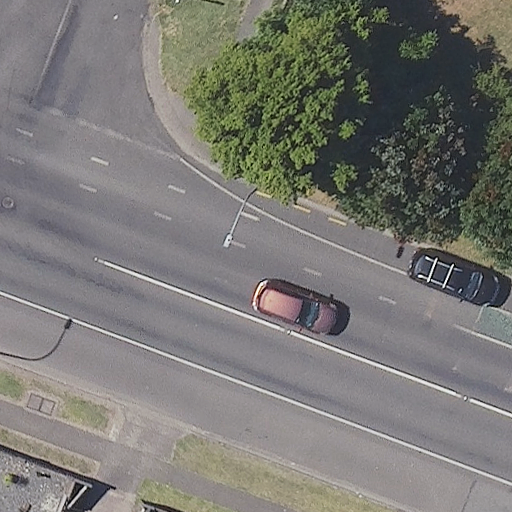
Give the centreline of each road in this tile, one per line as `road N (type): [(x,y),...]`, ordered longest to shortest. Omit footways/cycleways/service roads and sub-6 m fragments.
road 1 (tertiary): [(0,226),(511,418)]
road 2 (residential): [(0,191),(72,0)]
